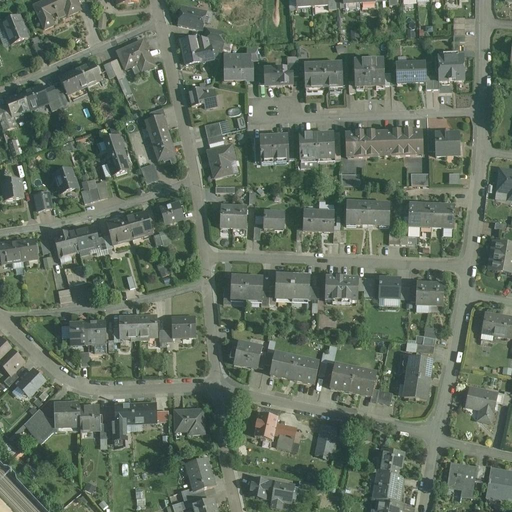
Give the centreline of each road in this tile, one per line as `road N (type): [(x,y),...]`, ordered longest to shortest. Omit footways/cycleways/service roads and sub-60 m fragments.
road 1 (residential): [(207,257),(470,268)]
road 2 (residential): [(0,316),(66,380),(96,391),(219,388)]
road 3 (residential): [(219,388),(437,440)]
road 4 (residential): [(267,118),(482,111)]
road 5 (residential): [(209,284),(128,306),(0,316)]
road 6 (residential): [(196,180),(0,234)]
road 7 (residential): [(163,19),(0,91)]
road 8 (residential): [(163,19),(196,180)]
road 9 (residential): [(437,440),(466,296)]
road 10 (residential): [(219,388),(239,511)]
